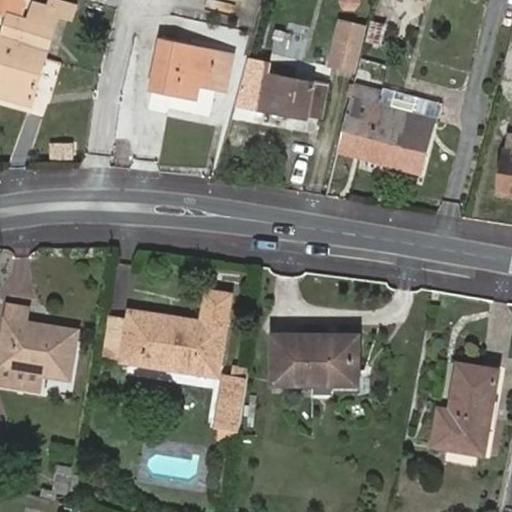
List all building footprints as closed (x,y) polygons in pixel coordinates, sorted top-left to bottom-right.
[(35,93),(62,0),(47,0),(45,6),(36,4),(30,27),(17,24),(13,38),(5,35),(0,53),(5,55),(0,73),(0,82),(5,84),(35,93)] [(45,6),(47,0),(4,0),(1,11),(20,17),(17,24),(30,27),(36,4),(45,6)] [(364,11),(364,0),(343,0),(342,9),(364,11)] [(342,18),(328,65),(354,73),(368,26),(342,18)] [(385,44),(390,25),(374,21),(369,40),(385,44)] [(203,81),(213,84),(220,57),(166,44),(154,91),(197,102),(201,89),(203,81)] [(262,108),(270,74),(273,61),(250,57),(237,106),(262,108)] [(362,79),(385,81),(386,64),(363,62),(362,79)] [(304,107),(312,108),(324,110),(329,85),(270,74),(262,108),(302,116),(304,107)] [(211,91),(213,84),(203,81),(201,89),(211,91)] [(5,84),(3,93),(32,101),(35,93),(5,84)] [(384,91),(357,84),(340,150),(421,172),(436,121),(381,106),(384,91)] [(310,117),(312,108),(304,107),(302,116),(310,117)] [(53,142),(53,160),(78,160),(78,142),(53,142)] [(511,150),(505,149),(498,191),(511,193),(511,150)] [(133,320),(127,356),(127,360),(220,374),(233,296),(210,291),(205,322),(134,311),(133,320)] [(13,302),(0,371),(0,381),(39,390),(43,372),(70,377),(79,331),(27,321),(30,306),(13,302)] [(105,354),(127,356),(133,320),(112,317),(105,354)] [(277,336),(277,385),(359,383),(359,335),(277,336)] [(443,406),(436,445),(487,453),(501,369),(462,361),(454,408),(443,406)] [(234,370),(233,377),(249,380),(250,372),(234,370)] [(242,428),(249,380),(227,377),(220,424),(242,428)] [(242,428),(220,424),(217,442),(239,446),(242,428)]
